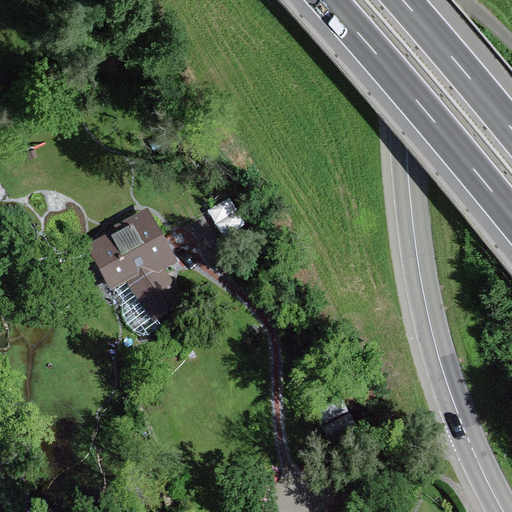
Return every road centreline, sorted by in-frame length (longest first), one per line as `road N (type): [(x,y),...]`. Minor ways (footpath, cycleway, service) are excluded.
road 1 (secondary): [(500,511),(434,342),(416,216),(402,0)]
road 2 (motorway): [(321,0),(511,219)]
road 3 (motorway): [(511,131),(398,0)]
